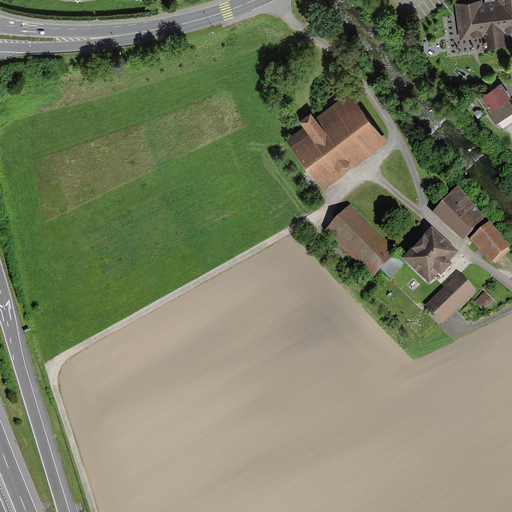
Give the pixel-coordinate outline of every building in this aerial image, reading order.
[(482,0),(468,0),(455,2),(457,15),(460,39),(481,36),(483,47),(508,44),(507,33),(511,32),(511,0),(489,0),(485,1),(483,1),(482,0)] [(497,84),(480,99),(490,110),(484,114),(494,126),(511,110),(511,109),(505,101),(509,97),(497,84)] [(302,131),(284,145),(319,189),(383,140),(347,94),(312,121),(307,116),(296,124),(302,131)] [(456,190),(437,209),(465,238),(484,218),(456,190)] [(348,210),(323,236),(371,281),(395,256),(348,210)] [(490,226),(472,240),(490,262),(508,248),(490,226)] [(428,235),(400,266),(426,289),(454,258),(428,235)] [(458,277),(422,311),(438,327),(474,293),(458,277)] [(483,296),(474,305),(481,313),(490,304),(483,296)]
